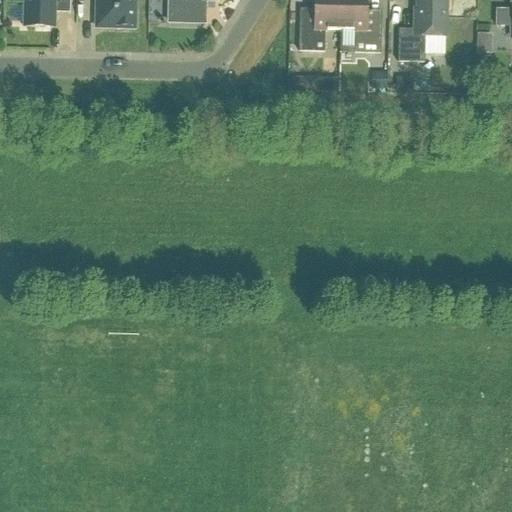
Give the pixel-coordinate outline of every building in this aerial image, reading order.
[(23,0),(23,28),(55,29),(55,0),(23,0)] [(135,31),(136,12),(133,12),(133,0),(95,0),(95,27),(117,28),(117,30),(135,31)] [(168,0),(168,24),(204,25),(205,2),(216,2),(216,0),(168,0)] [(340,32),(340,0),(314,0),(314,25),(299,25),(298,53),(324,54),(325,32),(340,32)] [(366,0),(340,0),(340,32),(339,50),(354,51),(354,55),(380,55),(381,27),(366,27),(366,0)] [(446,39),(446,0),(416,0),(416,10),(414,10),(414,31),(398,31),(397,64),(424,64),(424,38),(446,39)] [(511,11),(496,11),(496,27),(511,28),(511,40),(511,11)] [(475,36),(475,55),(489,56),(489,36),(475,36)] [(371,73),(371,90),(386,90),(386,74),(371,73)] [(299,79),(287,79),(287,93),(299,93),(299,79)] [(396,96),(412,96),(412,80),(396,80),(396,96)]
